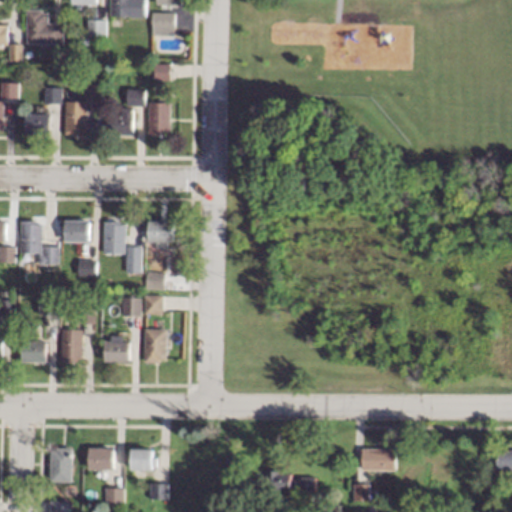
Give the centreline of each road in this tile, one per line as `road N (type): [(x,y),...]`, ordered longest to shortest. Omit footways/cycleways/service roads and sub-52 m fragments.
road 1 (residential): [(0,404),(511,408)]
road 2 (residential): [(214,0),(207,405)]
road 3 (residential): [(210,181),(0,180)]
